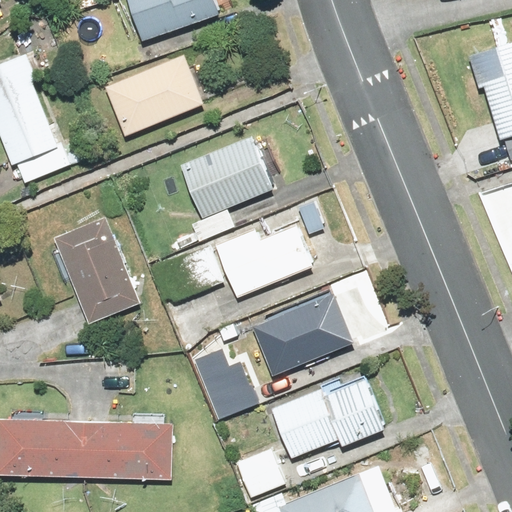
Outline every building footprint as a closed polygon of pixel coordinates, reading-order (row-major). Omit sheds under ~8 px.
[(131,0),(145,40),(224,13),(219,0),(131,0)] [(511,135),(511,42),(469,56),(479,89),(484,87),(500,140),(511,135)] [(33,53),(0,66),(0,123),(17,166),(22,164),(29,183),(74,165),(64,140),(62,141),(38,82),(43,80),(33,53)] [(111,87),(130,135),(209,104),(190,56),(111,87)] [(184,165),(204,216),(278,187),(258,136),(184,165)] [(109,214),(57,235),(93,323),(145,302),(109,214)] [(219,243),(240,296),(318,265),(302,224),(265,238),(261,226),(219,243)] [(257,325),(276,374),(359,341),(340,293),(257,325)] [(245,354),(204,370),(223,420),(265,404),(245,354)] [(326,388),(276,409),(297,458),(343,438),(348,450),(392,432),(370,379),(329,396),(326,388)] [(3,417),(1,474),(176,479),(178,422),(3,417)] [(277,448),(242,462),(256,497),(292,483),(277,448)] [(282,505),(284,511),(379,511),(364,473),(282,505)]
